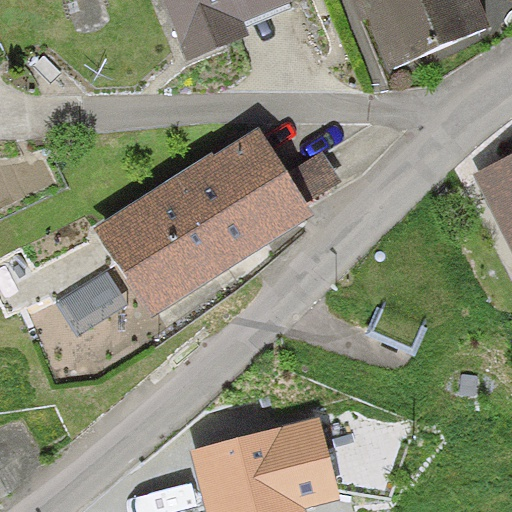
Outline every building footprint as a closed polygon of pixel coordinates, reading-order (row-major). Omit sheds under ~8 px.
[(280,2),(279,0),(161,0),(185,58),(234,39),(228,22),(280,2)] [(457,0),(361,0),(387,64),(470,31),(457,0)] [(296,221),(249,143),(95,235),(142,313),(296,221)] [(511,163),(479,180),(511,246),(511,163)] [(288,511),(274,442),(192,460),(202,511),(288,511)]
